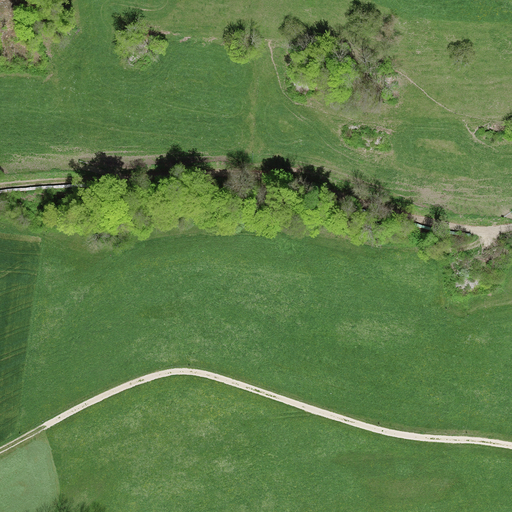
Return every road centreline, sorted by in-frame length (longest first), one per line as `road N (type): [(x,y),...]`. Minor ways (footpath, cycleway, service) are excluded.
road 1 (track): [(511,445),(380,428),(214,374),(177,370),(123,385),(0,448)]
road 2 (track): [(0,184),(260,174),(489,229)]
road 3 (track): [(432,252),(261,231),(129,246)]
road 4 (track): [(511,303),(465,315),(438,305),(432,252),(462,248),(489,229)]
